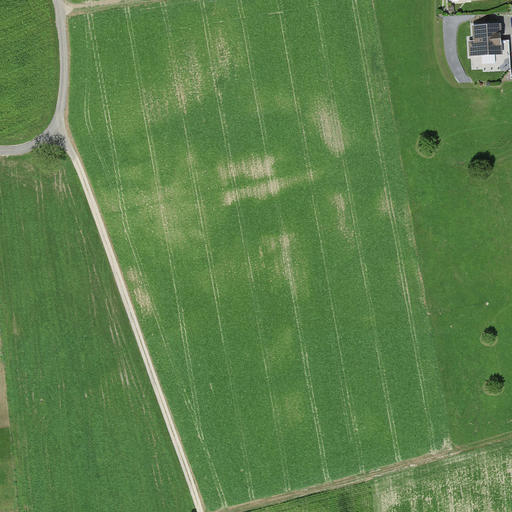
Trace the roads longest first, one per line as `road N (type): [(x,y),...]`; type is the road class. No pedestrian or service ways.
road 1 (track): [(58,128),(82,166),(200,511)]
road 2 (residential): [(0,151),(25,149),(58,128),(58,0)]
